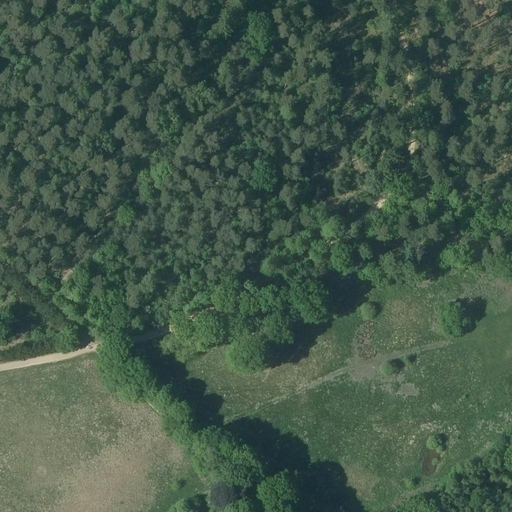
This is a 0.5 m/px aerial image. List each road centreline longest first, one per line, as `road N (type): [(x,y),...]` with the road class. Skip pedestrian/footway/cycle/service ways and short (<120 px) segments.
road 1 (track): [(98,351),(185,329),(320,255),(376,209)]
road 2 (track): [(383,202),(416,145),(398,0)]
road 3 (track): [(0,273),(98,351)]
